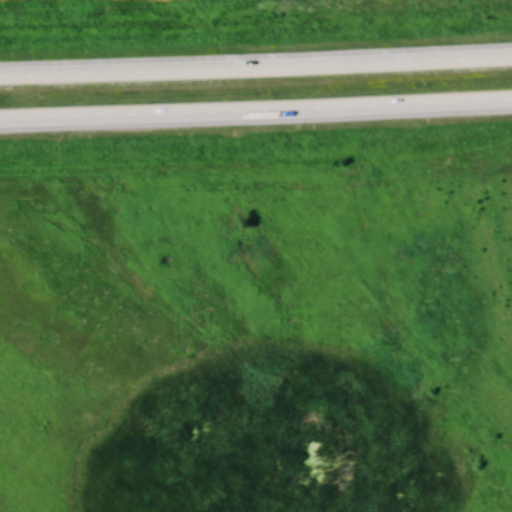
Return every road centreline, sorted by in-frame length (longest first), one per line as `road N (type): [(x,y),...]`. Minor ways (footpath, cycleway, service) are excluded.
road 1 (trunk): [(511,58),(0,78)]
road 2 (trunk): [(0,122),(511,103)]
